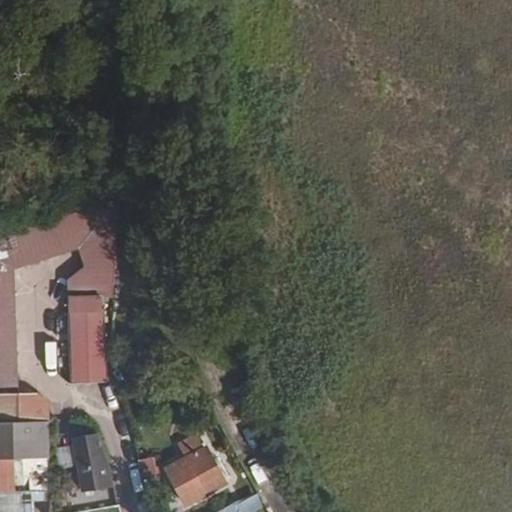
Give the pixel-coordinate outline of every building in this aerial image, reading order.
[(0,233),(0,388),(23,388),(20,270),(78,251),(83,267),(65,281),(111,293),(113,194),(0,233)] [(66,296),(70,386),(105,384),(100,300),(111,299),(111,293),(65,281),(66,296)] [(0,405),(0,423),(47,422),(47,404),(0,405)] [(0,511),(30,511),(30,493),(30,481),(48,480),(47,422),(0,423),(0,511)] [(181,462),(168,469),(183,501),(223,482),(205,445),(202,446),(195,431),(172,442),(181,462)] [(76,438),(84,483),(111,476),(107,461),(97,434),(76,438)] [(58,466),(72,465),(71,446),(56,447),(58,466)] [(139,457),(141,473),(154,470),(151,454),(139,457)] [(30,481),(30,493),(48,492),(48,480),(30,481)] [(204,511),(237,511),(239,511),(231,497),(204,511)]
